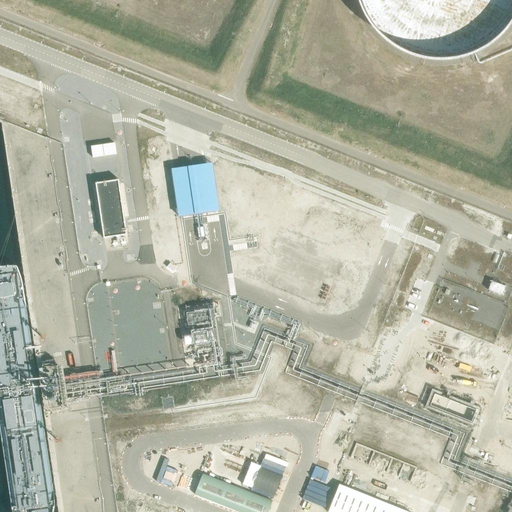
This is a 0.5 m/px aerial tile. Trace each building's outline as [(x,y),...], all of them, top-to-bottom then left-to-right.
[(511,0),(365,0),(369,10),(385,33),(409,49),(436,56),(464,53),(490,41),(509,21),(511,14),(511,0)] [(115,146),(93,149),(94,158),(116,155),(115,146)] [(222,205),(279,224),(289,195),(232,176),(222,205)] [(119,181),(96,184),(104,236),(104,240),(127,236),(119,181)] [(323,285),(316,284),(315,331),(324,331),(325,298),(335,298),(335,304),(338,304),(338,310),(344,310),(343,324),(348,325),(349,290),(334,289),(334,281),(323,281),(323,285)] [(493,284),(490,292),(504,298),(508,289),(493,284)] [(400,511),(341,488),(331,511),(400,511)]
